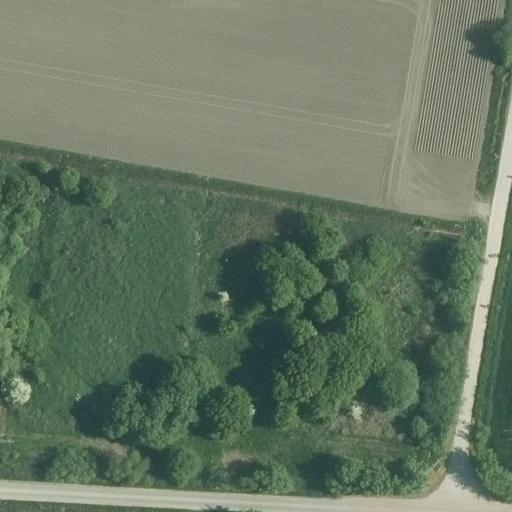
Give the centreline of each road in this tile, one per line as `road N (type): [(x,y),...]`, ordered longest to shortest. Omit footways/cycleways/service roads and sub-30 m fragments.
road 1 (unclassified): [(389,511),(0,490)]
road 2 (unclassified): [(511,147),(454,483),(458,511)]
